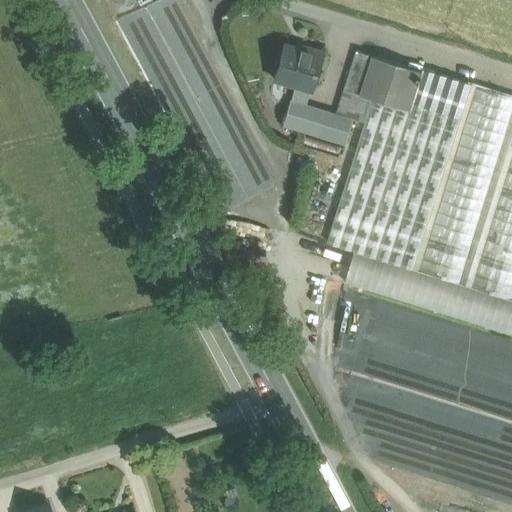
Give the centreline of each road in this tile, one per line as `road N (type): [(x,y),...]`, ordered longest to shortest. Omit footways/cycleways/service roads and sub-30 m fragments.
road 1 (primary): [(68,0),(285,400)]
road 2 (unclassified): [(285,400),(0,489)]
road 3 (residential): [(274,0),(511,71)]
road 4 (primary): [(285,400),(342,511)]
